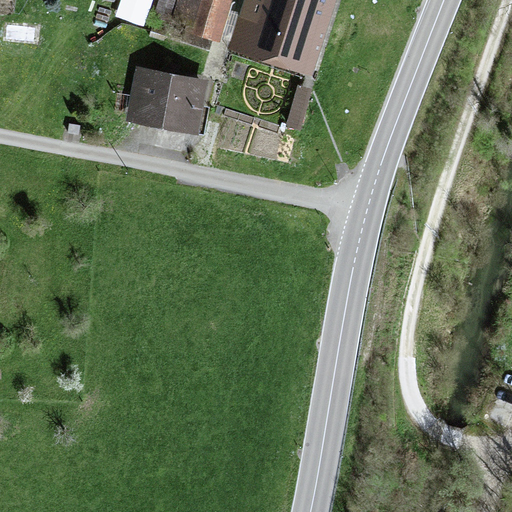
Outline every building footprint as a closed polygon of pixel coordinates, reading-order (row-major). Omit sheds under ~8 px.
[(165,20),(172,0),(161,0),(155,16),(165,20)] [(198,0),(197,5),(182,0),(181,0),(174,22),(189,27),(187,34),(212,42),(226,1),(221,0),(198,0)] [(333,0),(251,0),(234,51),(306,77),(333,0)] [(199,90),(140,78),(131,124),(189,136),(199,90)] [(80,125),(69,123),(68,131),(79,133),(80,125)]
